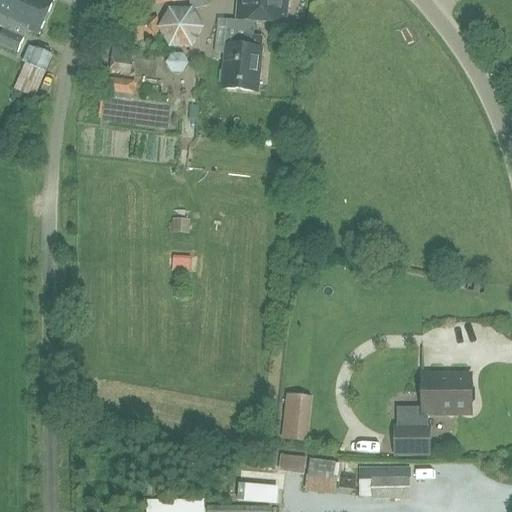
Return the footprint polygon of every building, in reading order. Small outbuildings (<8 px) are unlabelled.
[(23,27),(38,34),(52,0),(0,0),(0,28),(2,29),(0,35),(0,44),(17,52),(23,38),(20,37),(23,27)] [(287,25),(289,0),(235,0),(234,20),(227,19),(220,90),(258,93),(263,48),(252,46),(254,24),(287,25)] [(170,5),(158,24),(170,44),(192,44),(203,25),(192,5),(170,5)] [(125,42),(159,39),(157,18),(124,20),(125,42)] [(22,62),(28,64),(28,65),(25,64),(14,88),(35,97),(45,77),(54,56),(35,48),(35,49),(29,46),(22,62)] [(183,52),(172,52),(167,61),(172,70),(182,70),(187,61),(183,52)] [(131,62),(111,59),(109,69),(130,73),(131,62)] [(134,80),(108,77),(106,90),(132,94),(134,80)] [(18,100),(12,115),(27,120),(32,106),(18,100)] [(182,224),(201,223),(200,210),(182,211),(182,224)] [(189,259),(175,258),(174,269),(188,269),(189,259)] [(471,386),(471,379),(442,379),(442,375),(422,375),(422,408),(413,408),(413,427),(395,427),(395,455),(429,455),(429,427),(428,427),(428,415),(442,415),(442,411),(471,411),(471,405),(475,401),(474,389),(471,386)] [(302,422),(300,442),(305,443),(310,398),(285,395),(282,420),(302,422)] [(302,422),(282,420),(280,440),(300,442),(302,422)] [(306,457),(280,454),(278,470),(304,473),(306,457)] [(335,463),(310,459),(307,477),(333,480),(335,463)] [(450,471),(450,460),(425,459),(424,470),(450,471)] [(280,471),(240,468),(237,501),(277,504),(280,471)] [(307,477),(307,478),(306,490),(333,494),(335,480),(333,480),(307,477)] [(360,481),(360,495),(372,495),(372,498),(410,498),(410,478),(372,478),(372,481),(360,481)] [(202,511),(202,500),(146,501),(146,511),(202,511)]
